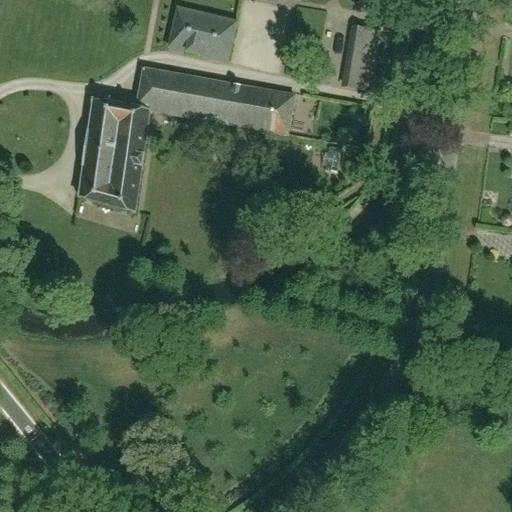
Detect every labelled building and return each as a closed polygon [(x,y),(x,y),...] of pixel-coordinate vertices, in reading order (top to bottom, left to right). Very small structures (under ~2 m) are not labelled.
[(235,24),(178,11),(170,49),(226,62),(235,24)] [(347,87),(371,91),(381,35),(356,31),(347,87)] [(144,70),(137,109),(149,112),(249,130),(254,104),(233,100),(235,86),(144,70)] [(295,97),(235,86),(233,100),(254,104),(249,130),(288,137),(295,97)] [(149,112),(137,109),(93,103),(78,201),(134,216),(149,112)]
